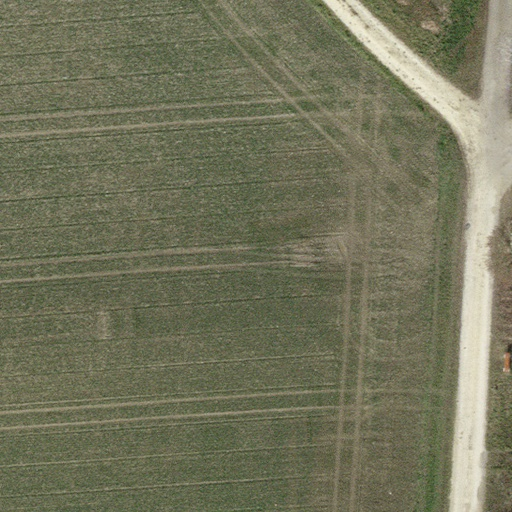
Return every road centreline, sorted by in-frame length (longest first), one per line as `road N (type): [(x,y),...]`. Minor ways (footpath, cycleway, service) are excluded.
road 1 (track): [(474,511),(511,24)]
road 2 (track): [(349,0),(501,127)]
